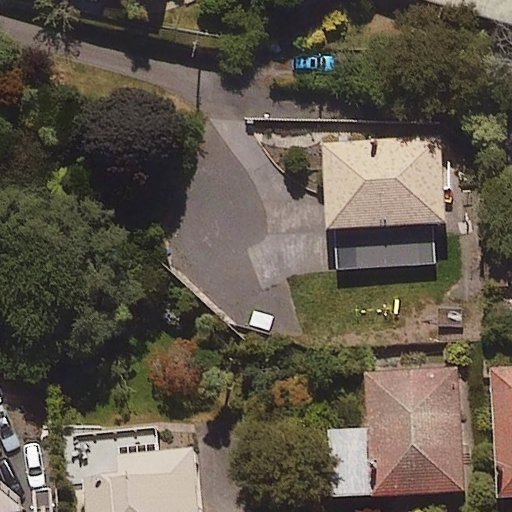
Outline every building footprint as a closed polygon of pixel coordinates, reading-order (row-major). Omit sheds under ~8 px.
[(61,0),(158,19),(161,0),(61,0)] [(511,0),(375,0),(511,41),(511,0)] [(448,239),(442,149),(325,156),(333,278),(436,272),(434,240),(448,239)] [(511,375),(496,376),(499,508),(511,507),(511,375)] [(460,380),(370,382),(372,437),(330,438),(332,511),(464,507),(460,380)] [(205,511),(206,464),(125,464),(125,488),(90,488),(90,511),(205,511)]
